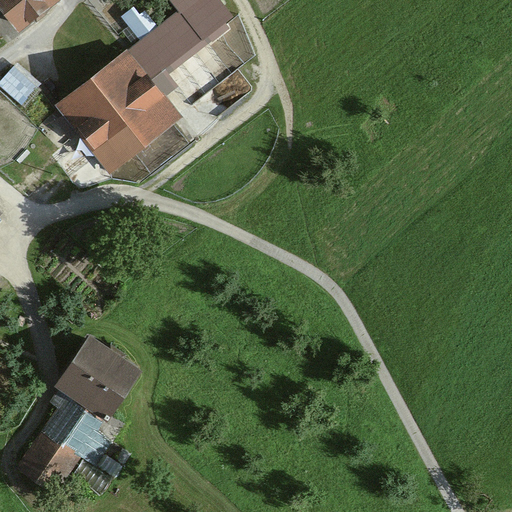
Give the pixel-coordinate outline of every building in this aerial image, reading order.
[(4,0),(28,28),(61,0),(4,0)] [(240,15),(227,0),(184,0),(189,6),(61,109),(117,177),(188,121),(156,82),(240,15)] [(47,86),(22,64),(3,86),(28,108),(47,86)] [(0,224),(9,213),(0,205),(0,224)] [(152,379),(96,341),(56,401),(68,408),(28,468),(73,498),(152,379)]
